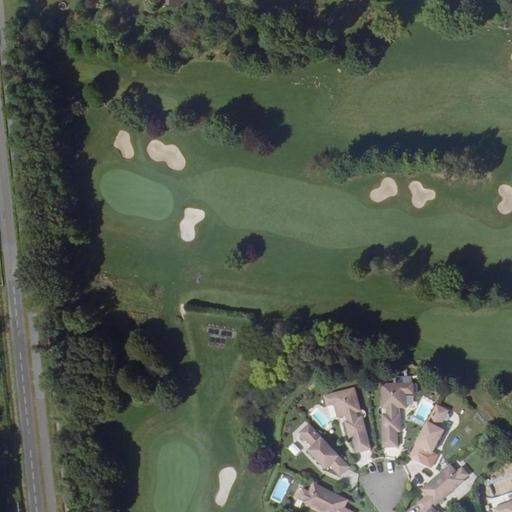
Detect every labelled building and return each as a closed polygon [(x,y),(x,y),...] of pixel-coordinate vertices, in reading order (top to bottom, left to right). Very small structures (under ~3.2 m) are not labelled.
[(415,387),(383,387),(384,410),(388,411),(388,416),(384,417),(383,448),(398,449),(398,435),(401,435),(402,416),(399,416),(399,411),(407,411),(408,397),(415,397),(415,387)] [(356,390),(326,398),(329,408),(336,406),(340,419),(348,417),(350,423),(347,423),(352,441),(355,440),(359,453),(374,449),(365,419),(361,420),(359,415),(363,413),(356,390)] [(449,410),(438,404),(425,428),(421,437),(411,456),(423,462),(429,449),(434,452),(439,443),(438,442),(440,439),(441,439),(446,429),(441,427),(449,410)] [(329,443),(311,423),(301,432),(313,446),(309,450),(316,458),(317,456),(320,460),(319,461),(327,469),(331,465),(340,475),(350,465),(336,450),(329,443)] [(459,471),(453,463),(423,488),(429,495),(420,503),(426,510),(436,502),(437,504),(447,495),(444,492),(447,490),(450,493),(466,479),(466,478),(471,474),(464,466),(459,471)] [(351,500),(316,483),(312,491),(306,489),(301,498),(307,501),(306,503),(325,511),(328,507),(332,509),(330,511),(355,511),(347,508),(351,500)] [(511,511),(511,501),(494,508),(495,511),(511,511)]
